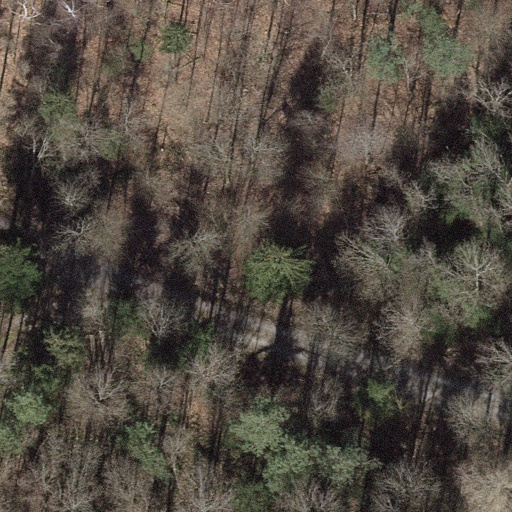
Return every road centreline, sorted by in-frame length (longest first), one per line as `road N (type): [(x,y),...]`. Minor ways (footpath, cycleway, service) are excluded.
road 1 (residential): [(0,222),(118,282),(511,409)]
road 2 (track): [(118,282),(0,338)]
